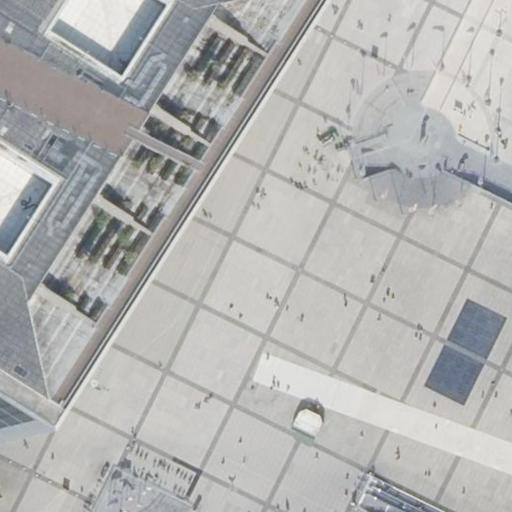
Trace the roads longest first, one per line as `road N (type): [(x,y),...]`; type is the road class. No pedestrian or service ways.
road 1 (motorway): [(511,204),(267,89),(22,0)]
road 2 (motorway): [(0,336),(138,418),(328,511)]
